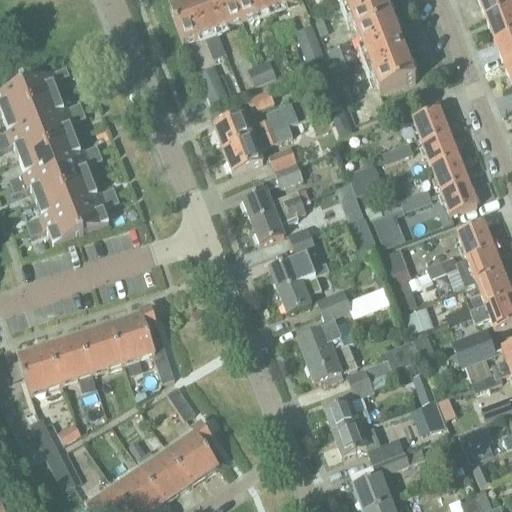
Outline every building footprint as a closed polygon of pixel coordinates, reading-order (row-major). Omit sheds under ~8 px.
[(211,36),(241,25),(231,0),(200,0),(198,1),(211,36)] [(231,0),(241,25),(268,15),(262,0),(231,0)] [(262,0),(268,15),(299,3),(298,0),(262,0)] [(339,0),(345,13),(377,0),(339,0)] [(355,40),(391,26),(380,0),(377,0),(345,13),(355,40)] [(475,0),(484,22),(511,11),(506,0),(475,0)] [(182,47),(211,36),(198,1),(169,12),(182,47)] [(493,46),(511,38),(511,13),(511,11),(484,22),(493,46)] [(367,70),(402,56),(391,26),(355,40),(367,70)] [(322,61),(310,30),(294,37),(305,68),(322,61)] [(219,38),(205,44),(213,63),(227,58),(219,38)] [(502,69),(511,65),(511,38),(493,46),(502,69)] [(402,56),(367,70),(378,99),(414,85),(402,56)] [(258,69),(264,87),(276,83),(270,65),(258,69)] [(511,65),(502,69),(511,93),(511,92),(511,65)] [(252,92),(264,87),(258,69),(246,74),(252,92)] [(196,78),(209,108),(227,101),(213,70),(196,78)] [(225,75),(229,93),(239,90),(234,73),(225,75)] [(71,79),(32,95),(36,105),(40,115),(64,105),(59,93),(74,87),(71,79)] [(337,83),(345,106),(356,103),(348,79),(337,83)] [(40,115),(32,95),(0,107),(0,115),(11,112),(16,124),(40,115)] [(253,116),(272,108),(267,95),(248,103),(253,116)] [(64,105),(40,115),(48,134),(87,119),(84,111),(69,117),(64,105)] [(421,149),(447,139),(437,113),(411,124),(421,149)] [(48,134),(40,115),(16,124),(21,137),(6,142),(9,150),(48,134)] [(252,143),(288,129),(283,118),(247,132),(242,119),(212,131),(222,155),(252,143)] [(87,119),(48,134),(56,154),(80,144),(75,132),(90,126),(87,119)] [(252,143),(222,155),(231,178),(261,166),(257,156),(293,142),(288,129),(252,143)] [(56,154),(48,134),(9,150),(12,157),(27,151),(32,164),(56,154)] [(430,172),(456,162),(447,139),(421,149),(430,172)] [(80,144),(56,154),(64,173),(102,158),(99,150),(85,156),(80,144)] [(398,164),(413,158),(409,148),(394,154),(398,164)] [(274,178),(296,169),(290,153),(268,162),(274,178)] [(64,173),(56,154),(32,164),(37,176),(22,182),(25,189),(64,173)] [(382,157),(386,168),(398,164),(394,154),(382,157)] [(102,158),(64,173),(72,193),(96,183),(91,171),(105,165),(102,158)] [(439,196),(465,186),(456,162),(430,172),(439,196)] [(296,169),(274,178),(279,190),(301,182),(296,169)] [(72,193),(64,173),(25,189),(28,197),(43,191),(48,203),(72,193)] [(96,183),(72,193),(80,213),(118,196),(115,189),(101,195),(96,183)] [(465,186),(439,196),(449,221),(475,210),(465,186)] [(80,213),(72,193),(48,203),(53,215),(38,221),(41,229),(80,213)] [(250,228),(301,208),(308,205),(304,194),(269,208),(264,196),(240,205),(250,228)] [(118,196),(80,213),(88,232),(112,222),(107,210),(121,204),(118,196)] [(417,211),(430,207),(426,196),(413,200),(417,211)] [(403,213),(404,216),(417,211),(413,200),(400,205),(403,213)] [(400,205),(383,212),(386,219),(403,213),(400,205)] [(305,218),(301,208),(250,228),(258,250),(267,247),(267,246),(281,241),(277,229),(305,218)] [(357,210),(342,216),(347,230),(363,223),(357,210)] [(88,232),(80,213),(41,229),(44,236),(59,230),(64,242),(88,232)] [(386,219),(371,225),(377,240),(397,233),(394,223),(405,218),(404,216),(403,213),(386,219)] [(364,224),(346,231),(352,248),(370,241),(364,224)] [(465,263),(492,252),(483,229),(456,239),(465,263)] [(307,231),(284,240),(289,253),(312,244),(308,232),(307,231)] [(300,288),(316,282),(328,277),(324,268),(311,274),(306,260),(315,257),(314,254),(327,249),(323,239),(312,244),(289,253),(293,264),(268,274),(277,297),(300,288)] [(474,288),(501,277),(492,252),(465,263),(474,288)] [(443,278),(458,272),(455,262),(440,267),(443,278)] [(426,272),(429,283),(443,278),(440,267),(426,272)] [(407,272),(391,279),(395,290),(412,284),(407,272)] [(484,312),(511,301),(501,277),(474,288),(484,312)] [(300,288),(277,297),(285,319),(309,310),(305,301),(321,295),(316,282),(300,288)] [(387,291),(349,306),(353,319),(355,324),(394,309),(387,291)] [(321,318),(349,306),(344,295),(317,306),(321,318)] [(410,295),(399,300),(405,315),(416,310),(410,295)] [(511,304),(511,301),(484,312),(493,336),(511,328),(511,304)] [(303,368),(331,358),(344,353),(333,326),(353,319),(349,306),(321,318),(325,328),(304,336),(306,341),(295,345),(303,368)] [(460,321),(462,325),(474,320),(471,311),(456,317),(458,321),(460,321)] [(408,339),(432,331),(426,312),(402,321),(408,339)] [(112,332),(125,370),(151,361),(160,388),(173,384),(149,314),(137,318),(139,323),(112,332)] [(448,331),(462,325),(460,321),(458,321),(456,317),(444,322),(448,331)] [(93,381),(125,370),(112,332),(80,342),(93,381)] [(466,357),(490,348),(485,337),(461,346),(466,357)] [(60,391),(93,381),(80,342),(47,353),(60,391)] [(490,348),(466,357),(445,365),(449,376),(493,359),(490,348)] [(510,378),(511,377),(511,349),(500,354),(510,378)] [(331,358),(303,368),(312,390),(323,386),(324,390),(341,384),(339,379),(359,371),(351,350),(344,353),(331,358)] [(348,395),(393,377),(418,367),(412,350),(382,361),(385,369),(344,385),(348,395)] [(28,402),(60,391),(47,353),(15,364),(28,402)] [(393,377),(348,395),(352,405),(373,397),(372,394),(396,385),(393,377)] [(487,387),(489,392),(501,388),(497,377),(482,383),(482,384),(484,388),(487,387)] [(474,397),(489,392),(487,387),(484,388),(482,384),(470,388),(474,397)] [(81,390),(89,424),(105,420),(97,386),(81,390)] [(186,426),(194,420),(177,393),(168,398),(186,426)] [(144,395),(134,401),(137,406),(147,400),(144,395)] [(485,427),(511,416),(507,404),(480,415),(485,427)] [(331,439),(365,427),(370,425),(366,414),(352,419),(347,407),(322,416),(331,439)] [(59,497),(75,489),(42,423),(26,431),(59,497)] [(372,471),(403,459),(397,443),(381,449),(374,432),(368,435),(365,427),(331,439),(340,462),(365,452),(372,471)] [(168,457),(191,491),(216,474),(201,451),(210,445),(200,429),(191,435),(194,440),(168,457)] [(462,457),(491,444),(485,430),(455,443),(462,457)] [(137,446),(128,451),(136,463),(145,458),(137,446)] [(414,455),(404,459),(408,469),(425,463),(421,454),(415,456),(414,455)] [(164,509),(191,491),(168,457),(141,475),(164,509)] [(402,460),(373,471),(376,480),(406,469),(402,460)] [(480,492),(493,487),(486,470),(473,475),(480,492)] [(126,511),(159,511),(164,509),(141,475),(114,493),(126,511)] [(381,511),(388,509),(377,481),(350,491),(358,511),(381,511)] [(126,511),(114,493),(85,511),(126,511)] [(475,498),(480,511),(490,511),(484,495),(475,498)]
